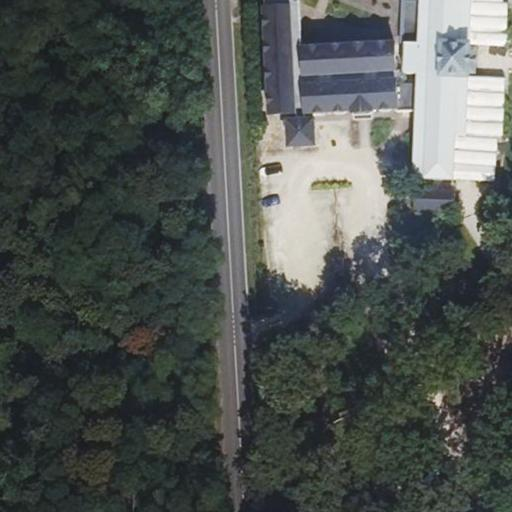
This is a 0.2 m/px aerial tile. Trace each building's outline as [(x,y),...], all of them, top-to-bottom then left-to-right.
[(297,114),(291,8),(282,8),(283,3),(278,0),(264,0),(265,0),(271,115),(297,114)] [(401,0),(400,42),(405,42),(404,72),(417,73),(417,83),(397,84),(394,44),(303,50),(306,114),(354,111),(353,113),(373,112),(373,110),(398,108),(398,112),(416,111),(414,179),(454,181),(455,137),(466,137),(465,181),(495,182),(497,136),(502,136),(504,78),(468,77),(468,75),(469,46),(469,43),(506,44),(507,2),(502,1),(502,0),(401,0)] [(476,47),(469,46),(468,75),(475,75),(476,47)] [(481,47),(480,65),(505,66),(506,49),(481,47)] [(299,122),(274,123),(274,151),(300,150),(299,122)] [(455,137),(454,181),(465,181),(466,137),(455,137)] [(453,193),(417,191),(416,210),(453,211),(453,193)]
